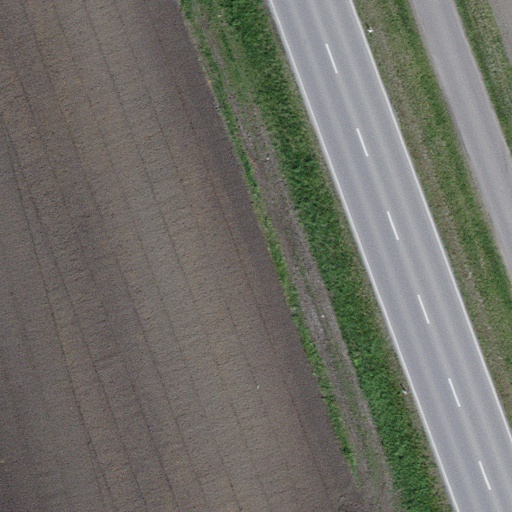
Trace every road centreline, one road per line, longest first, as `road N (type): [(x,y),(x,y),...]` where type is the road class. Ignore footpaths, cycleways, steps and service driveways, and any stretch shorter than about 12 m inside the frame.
road 1 (primary): [(502,511),(313,0)]
road 2 (track): [(511,216),(432,0)]
